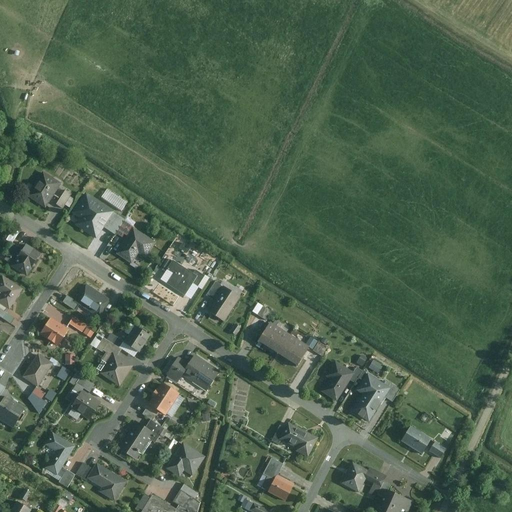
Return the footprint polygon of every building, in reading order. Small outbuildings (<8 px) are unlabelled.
[(45,210),(61,187),(42,174),(26,197),(45,210)] [(73,199),(63,192),(54,206),(63,212),(73,199)] [(113,214),(84,194),(72,212),(77,215),(71,224),(95,240),(103,228),(114,235),(122,223),(112,216),(113,214)] [(114,254),(130,265),(137,255),(144,260),(155,244),(122,223),(114,235),(123,241),(114,254)] [(172,258),(184,241),(178,236),(166,253),(172,258)] [(40,257),(24,246),(9,269),(25,280),(40,257)] [(165,284),(184,297),(192,285),(196,288),(203,278),(194,272),(191,275),(170,261),(163,270),(171,275),(165,284)] [(0,304),(8,310),(21,290),(1,278),(0,279),(0,304)] [(205,312),(220,323),(237,297),(215,282),(205,296),(212,301),(205,312)] [(109,300),(85,285),(74,303),(97,318),(109,300)] [(271,313),(262,307),(256,316),(265,322),(271,313)] [(58,348),(68,332),(47,318),(36,334),(58,348)] [(68,325),(81,334),(85,327),(72,319),(68,325)] [(255,340),(297,368),(309,351),(267,323),(255,340)] [(123,344),(138,354),(150,336),(134,326),(123,344)] [(103,340),(97,336),(90,347),(96,351),(103,340)] [(121,342),(111,336),(107,342),(117,349),(121,342)] [(322,356),(328,347),(319,342),(313,350),(322,356)] [(23,379),(39,390),(54,366),(38,355),(23,379)] [(119,388),(132,368),(110,355),(98,374),(119,388)] [(65,366),(74,366),(74,356),(65,356),(65,366)] [(181,377),(205,392),(218,372),(195,357),(189,367),(178,360),(166,378),(177,385),(181,377)] [(366,361),(360,357),(356,363),(362,367),(366,361)] [(321,392),(335,402),(353,375),(333,361),(323,376),(329,380),(321,392)] [(381,369),(372,362),(367,370),(376,376),(381,369)] [(52,375),(60,380),(66,372),(57,367),(52,375)] [(89,422),(100,405),(85,396),(92,386),(75,375),(68,386),(72,389),(69,394),(74,397),(67,408),(89,422)] [(349,412),(367,424),(390,391),(367,375),(356,392),(360,395),(349,412)] [(144,404),(163,416),(177,395),(158,383),(144,404)] [(30,394),(40,401),(44,395),(34,389),(30,394)] [(0,399),(0,421),(12,429),(24,411),(2,397),(0,399)] [(202,423),(210,422),(209,412),(201,413),(202,423)] [(113,448),(135,462),(148,442),(154,446),(164,430),(149,421),(144,429),(130,420),(113,448)] [(307,460),(316,441),(285,427),(284,430),(277,427),(270,442),(277,445),(279,441),(292,448),(290,452),(307,460)] [(399,441),(421,457),(431,442),(408,427),(399,441)] [(42,471),(68,488),(74,478),(60,469),(73,448),(52,435),(44,447),(53,453),(42,471)] [(427,451),(441,460),(446,452),(432,443),(427,451)] [(194,475),(203,460),(181,446),(165,470),(180,479),(186,470),(194,475)] [(282,465),(270,459),(262,476),(271,481),(266,493),(285,502),(291,489),(274,481),(282,465)] [(374,498),(384,477),(377,474),(368,469),(366,473),(348,464),(339,484),(360,494),(365,483),(372,486),(367,495),(374,498)] [(125,485),(95,466),(91,471),(82,466),(75,477),(84,482),(86,479),(102,490),(99,494),(113,503),(125,485)] [(191,511),(201,498),(182,486),(172,502),(186,511),(191,511)] [(400,511),(405,502),(382,491),(372,511),(400,511)] [(12,511),(28,511),(25,510),(33,497),(24,492),(12,511)] [(60,501),(67,505),(72,498),(65,493),(60,501)] [(168,511),(144,496),(133,511),(168,511)] [(32,511),(38,511),(43,505),(37,502),(32,511)] [(270,511),(251,503),(248,511),(250,511),(270,511)]
